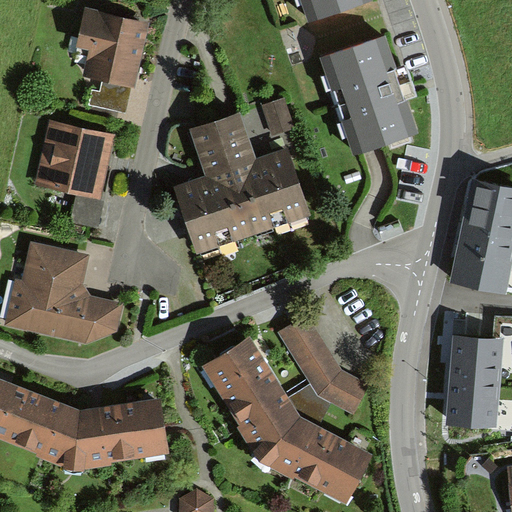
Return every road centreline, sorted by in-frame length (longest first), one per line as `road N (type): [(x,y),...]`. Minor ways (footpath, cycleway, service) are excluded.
road 1 (residential): [(424,267),(373,263),(335,271),(115,364),(80,369),(0,347)]
road 2 (residential): [(187,0),(131,221),(135,270)]
road 3 (residential): [(423,0),(453,115),(449,176),(424,267)]
road 4 (residential): [(424,267),(404,395),(413,511)]
